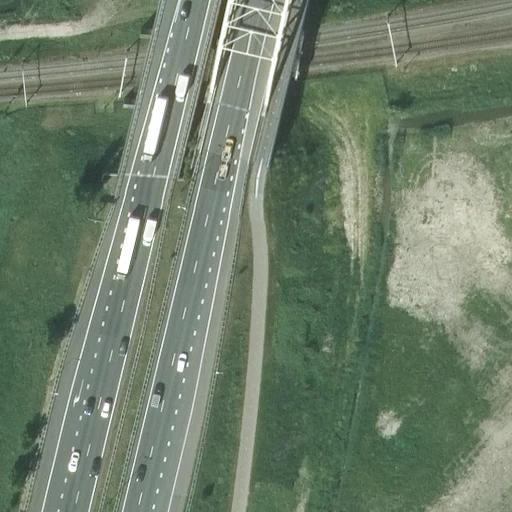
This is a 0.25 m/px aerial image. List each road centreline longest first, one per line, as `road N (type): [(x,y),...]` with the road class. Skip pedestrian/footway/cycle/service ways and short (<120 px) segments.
road 1 (motorway): [(196,0),(73,511)]
road 2 (motorway): [(135,511),(258,0)]
